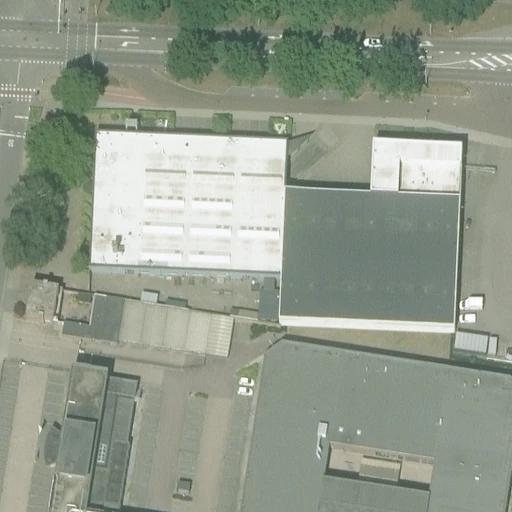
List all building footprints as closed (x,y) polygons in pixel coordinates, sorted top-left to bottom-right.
[(452,337),(453,337),(459,207),(370,203),(285,199),(285,194),(272,179),(286,166),(287,147),(174,142),(135,140),(135,137),(126,137),(126,140),(94,138),(88,274),(204,281),(280,285),(277,330),(279,330),(452,337)] [(459,207),(460,170),(461,156),(414,153),(414,147),(419,148),(419,147),(401,146),(401,147),(405,147),(405,153),(372,151),(370,203),(459,207)] [(53,326),(58,294),(30,289),(25,322),(38,324),(38,326),(43,327),(43,325),(53,326)] [(76,307),(89,308),(90,300),(77,298),(76,307)] [(207,359),(213,319),(168,312),(94,301),(89,330),(63,326),(61,340),(117,349),(117,345),(207,359)] [(504,511),(511,465),(511,390),(508,386),(449,377),(280,350),(263,363),(239,511),(119,511),(129,452),(126,452),(136,390),(73,378),(62,446),(52,438),(50,442),(49,447),(47,459),(47,464),(48,468),(59,464),(51,511),(504,511)]
